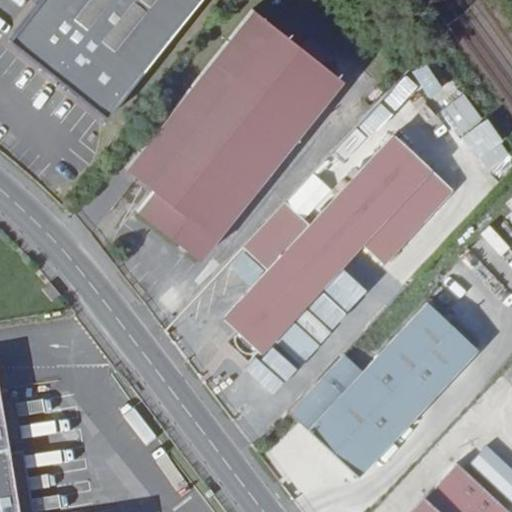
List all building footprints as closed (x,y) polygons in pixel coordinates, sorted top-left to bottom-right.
[(24,45),(115,115),(204,0),(47,0),(22,32),(24,45)] [(341,87),(252,17),(125,177),(153,198),(136,219),(198,268),(341,87)] [(413,122),(439,98),(414,71),(388,95),(413,122)] [(466,93),(449,104),(465,128),(482,117),(466,93)] [(479,162),(506,143),(487,117),(460,136),(479,162)] [(308,234),(282,209),(241,252),(266,276),(220,324),(234,336),(227,343),(248,364),(254,356),(257,359),(361,251),(382,272),(451,200),(394,145),(308,234)] [(57,294),(45,283),(37,291),(49,303),(57,294)] [(341,360),(286,419),(354,483),(474,356),(425,309),(359,378),(341,360)] [(261,358),(252,370),(272,387),(282,375),(261,358)] [(12,511),(0,439),(0,511),(12,511)] [(500,511),(455,468),(413,511),(500,511)]
